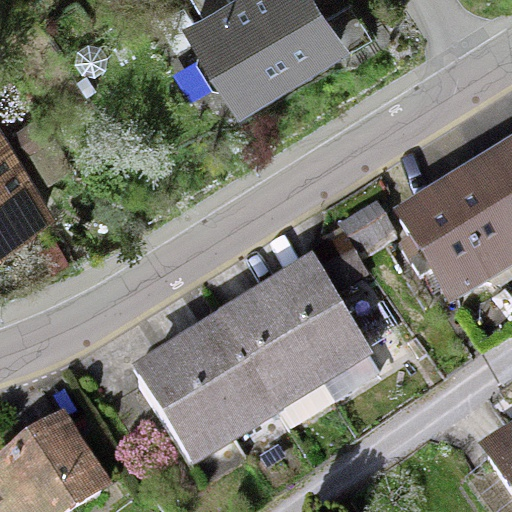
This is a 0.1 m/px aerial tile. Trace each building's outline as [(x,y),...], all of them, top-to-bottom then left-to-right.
[(228,117),(331,54),(363,35),(341,0),(337,0),(310,17),(298,0),(222,0),(174,30),(228,117)] [(0,170),(11,164),(0,145),(0,170)] [(511,148),(476,171),(511,226),(511,148)] [(11,164),(0,170),(0,240),(42,215),(11,164)] [(511,265),(511,226),(476,171),(389,228),(442,311),(511,265)] [(267,304),(324,390),(373,358),(334,298),(368,276),(350,249),(267,304)] [(227,330),(284,416),(324,390),(267,304),(227,330)] [(184,358),(241,444),(284,416),(227,330),(184,358)] [(241,444),(184,358),(127,395),(184,481),(241,444)] [(73,511),(97,496),(54,433),(0,469),(0,511),(73,511)] [(511,435),(477,461),(511,510),(511,435)]
